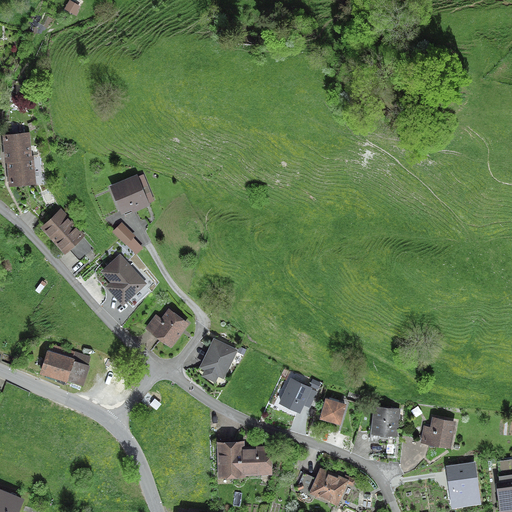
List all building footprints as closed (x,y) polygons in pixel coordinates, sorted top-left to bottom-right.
[(74,14),(78,8),(69,2),(65,9),(74,14)] [(4,138),(6,161),(31,159),(31,158),(29,158),(27,136),(4,138)] [(31,159),(6,161),(8,161),(10,183),(33,181),(31,159)] [(140,178),(113,188),(124,215),(150,204),(140,178)] [(39,231),(61,256),(84,237),(62,212),(39,231)] [(149,288),(122,258),(103,276),(116,290),(113,293),(126,308),(149,288)] [(171,347),(189,321),(169,308),(162,318),(154,313),(143,329),(171,347)] [(237,352),(217,342),(203,371),(223,381),(237,352)] [(45,349),(37,373),(78,388),(87,364),(45,349)] [(311,388),(291,379),(280,403),(299,412),(311,388)] [(326,398),(318,419),(342,427),(349,405),(326,398)] [(369,439),(395,442),(399,408),(373,405),(369,439)] [(451,448),(455,421),(431,417),(430,425),(422,424),(419,443),(451,448)] [(220,444),(222,477),(272,475),(271,450),(241,451),(240,443),(220,444)] [(479,502),(474,464),(447,468),(453,506),(479,502)] [(320,469),(309,493),(338,506),(348,482),(320,469)] [(500,511),(505,511),(511,511),(511,475),(500,477),(502,489),(498,489),(500,511)] [(0,494),(0,511),(20,511),(24,503),(0,494)]
